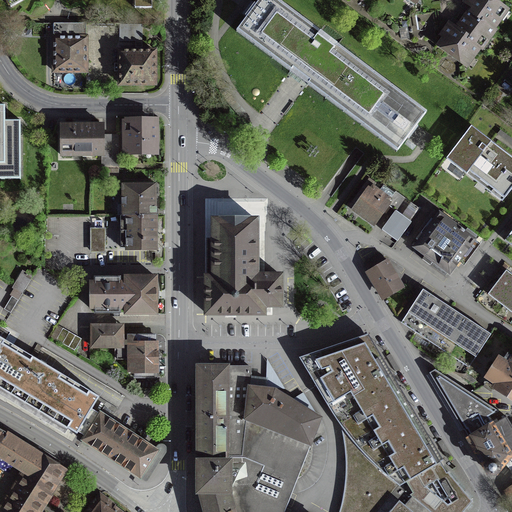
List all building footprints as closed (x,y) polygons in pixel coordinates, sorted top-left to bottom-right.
[(318,90),(346,53),(275,0),(259,0),(237,30),(301,78),(318,90)] [(470,11),(495,30),(496,29),(494,28),(500,19),(497,17),(504,7),(494,0),(466,0),(465,3),(473,8),(472,10),(470,11)] [(489,39),(495,30),(470,11),(459,26),(460,26),(457,29),(455,27),(450,24),(441,36),(444,38),(438,46),(463,64),(470,54),(473,56),(480,46),(487,37),(489,39)] [(86,24),(86,23),(46,23),(46,34),(54,34),(54,71),(86,71),(86,24)] [(120,51),(120,84),(155,84),(155,50),(120,51)] [(426,113),(346,53),(318,90),(398,150),(426,113)] [(0,179),(21,179),(21,120),(5,120),(5,105),(0,104),(0,179)] [(155,121),(128,121),(128,122),(124,123),(124,151),(128,151),(128,152),(156,151),(155,121)] [(118,135),(103,135),(103,125),(61,126),(62,154),(72,154),(72,155),(73,155),(73,152),(92,152),(92,155),(92,154),(102,154),(103,169),(118,169),(118,135)] [(505,198),(511,188),(511,157),(471,126),(447,158),(502,201),(505,198)] [(511,136),(503,129),(498,134),(511,144),(511,136)] [(382,230),(397,241),(412,222),(410,220),(419,208),(400,195),(395,191),(394,193),(387,188),(385,190),(369,179),(351,204),(355,207),(354,209),(374,223),(383,211),(386,213),(391,207),(396,210),(382,230)] [(122,215),(156,215),(156,184),(122,184),(122,215)] [(475,238),(477,235),(468,228),(465,231),(439,212),(413,247),(419,252),(418,253),(425,258),(426,258),(433,263),(434,264),(440,269),(441,268),(450,274),(476,239),(475,238)] [(127,248),(156,248),(156,215),(122,215),(120,215),(120,248),(127,248)] [(220,219),(213,219),(213,276),(206,276),(206,313),(264,313),(264,305),(281,305),(281,275),(255,275),(255,240),(257,240),(257,219),(251,219),(251,217),(220,217),(220,219)] [(91,230),(91,250),(103,250),(103,230),(91,230)] [(400,287),(397,282),(400,280),(395,273),(393,274),(381,253),(365,262),(371,272),(370,272),(384,297),(400,287)] [(511,274),(506,270),(488,294),(511,312),(511,274)] [(25,274),(16,288),(25,293),(33,279),(25,274)] [(156,313),(156,298),(158,298),(158,291),(156,291),(156,276),(126,276),(126,281),(120,281),(120,277),(95,277),(95,282),(90,282),(90,307),(95,307),(95,312),(120,312),(120,309),(126,308),(126,313),(156,313)] [(417,330),(470,365),(491,334),(423,289),(407,314),(407,315),(403,320),(418,330),(417,330)] [(18,300),(12,296),(4,309),(11,313),(18,300)] [(155,335),(123,335),(123,325),(92,325),(92,340),(92,346),(117,346),(117,359),(128,359),(128,371),(134,371),(134,377),(156,377),(156,343),(155,343),(155,335)] [(82,339),(63,328),(56,340),(75,351),(82,339)] [(341,425),(406,397),(368,334),(319,350),(299,357),(327,405),(334,415),(337,419),(341,425)] [(0,386),(77,433),(78,431),(92,409),(99,397),(99,396),(14,345),(16,343),(7,338),(5,340),(0,336),(0,386)] [(511,356),(508,353),(503,361),(499,358),(487,376),(498,383),(496,386),(511,396),(511,356)] [(200,460),(225,460),(226,455),(241,455),(249,387),(251,367),(199,367),(200,460)] [(492,424),(487,416),(497,410),(435,369),(430,373),(464,430),(464,429),(469,438),(473,445),(472,445),(473,448),(474,447),(477,453),(478,455),(482,461),(483,463),(487,469),(486,469),(488,472),(488,471),(490,472),(495,473),(497,472),(499,470),(498,470),(503,465),(505,462),(509,457),(511,455),(511,453),(511,424),(507,416),(506,416),(493,424),(492,424)] [(283,511),(320,418),(275,389),(249,387),(241,455),(226,455),(225,460),(200,460),(200,491),(206,511),(283,511)] [(406,397),(341,425),(342,429),(344,443),(346,458),(346,472),(344,487),(342,501),(339,511),(432,511),(423,503),(447,472),(440,461),(443,460),(406,397)] [(99,413),(92,409),(78,431),(84,435),(81,440),(140,478),(142,476),(143,476),(144,476),(161,451),(163,447),(161,445),(158,449),(100,411),(99,413)] [(26,473),(24,477),(48,493),(64,469),(6,432),(5,433),(0,442),(0,455),(8,461),(10,457),(29,469),(26,473)] [(432,511),(462,511),(470,504),(472,501),(448,471),(447,472),(423,503),(432,511)] [(36,511),(48,493),(24,477),(0,511),(36,511)] [(118,511),(97,496),(84,511),(118,511)]
